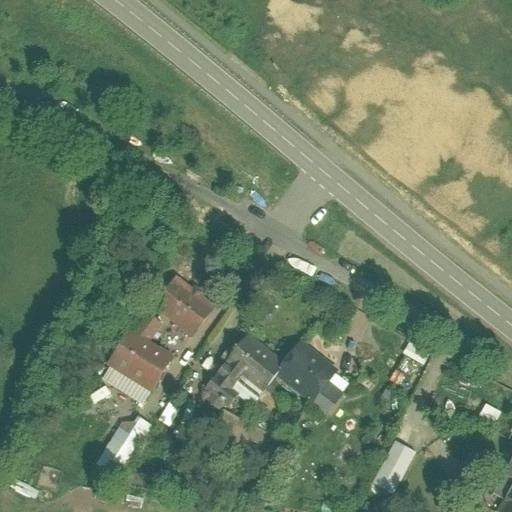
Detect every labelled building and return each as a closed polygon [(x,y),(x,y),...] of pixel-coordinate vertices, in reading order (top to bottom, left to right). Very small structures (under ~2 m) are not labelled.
[(176,276),(150,306),(187,338),(213,308),(176,276)] [(174,351),(125,326),(104,366),(153,391),(174,351)] [(283,359),(243,329),(211,373),(255,405),(273,380),(326,418),(346,390),(329,377),(337,366),(299,337),(283,359)] [(425,366),(431,354),(409,343),(403,356),(425,366)] [(493,430),(501,414),(486,406),(477,421),(493,430)] [(139,460),(157,431),(137,418),(131,427),(123,422),(94,467),(117,481),(133,456),(139,460)] [(511,511),(511,455),(494,495),(501,498),(494,511),(511,511)]
